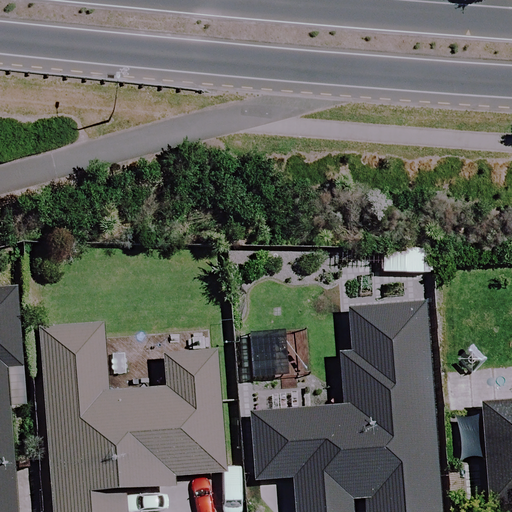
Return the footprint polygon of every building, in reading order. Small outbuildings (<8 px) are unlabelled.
[(430,253),(383,252),(382,281),(429,282),(430,253)] [(0,511),(16,511),(7,368),(21,367),(16,293),(0,294),(0,511)] [(296,511),(353,511),(353,508),(365,507),(365,511),(436,511),(428,311),(347,315),(349,354),(341,354),(343,414),(252,418),(255,486),(295,484),(296,511)] [(112,394),(109,332),(46,335),(55,511),(122,511),(122,497),(173,495),(172,482),(231,479),(225,355),(170,358),(172,391),(112,394)] [(285,333),(251,336),(255,381),(289,378),(285,333)] [(511,407),(483,410),(490,511),(501,511),(511,511),(511,407)]
